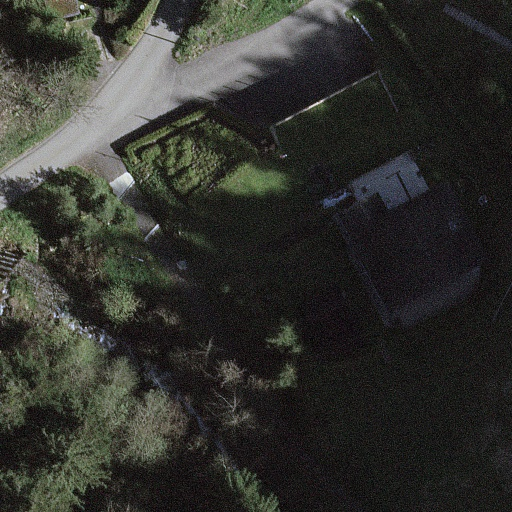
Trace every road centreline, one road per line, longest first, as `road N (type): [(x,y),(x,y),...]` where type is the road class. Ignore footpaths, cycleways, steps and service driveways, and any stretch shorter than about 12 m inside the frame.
road 1 (track): [(355,511),(299,457),(121,177),(80,127)]
road 2 (residential): [(104,105),(263,56),(344,0)]
road 3 (residential): [(104,105),(0,190)]
road 4 (residential): [(176,0),(147,54),(104,105)]
